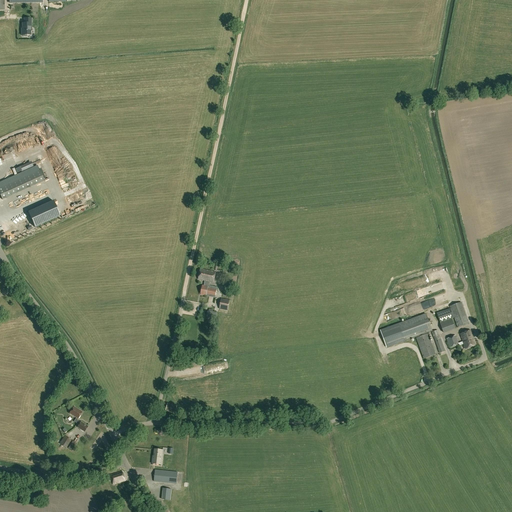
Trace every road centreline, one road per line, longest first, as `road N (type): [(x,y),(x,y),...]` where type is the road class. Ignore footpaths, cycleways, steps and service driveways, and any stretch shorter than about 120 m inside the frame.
road 1 (unclassified): [(156,423),(341,419),(484,358),(478,338)]
road 2 (track): [(182,302),(248,0)]
road 3 (unclassified): [(114,435),(65,341),(0,246)]
road 4 (unclassified): [(128,464),(65,476),(0,468)]
road 5 (unclassified): [(156,423),(182,302)]
